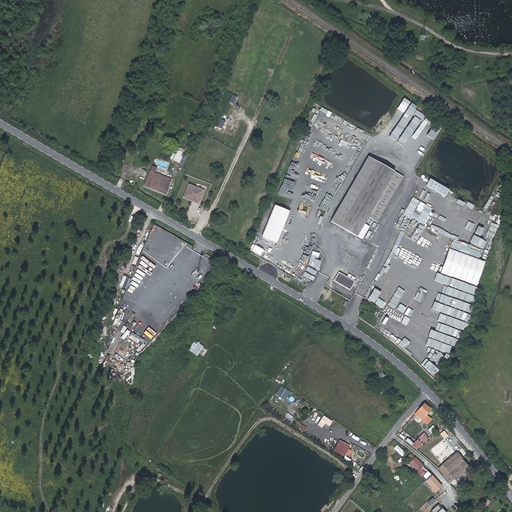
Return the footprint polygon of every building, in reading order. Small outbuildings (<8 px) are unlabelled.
[(434,138),(441,130),(435,125),(430,132),(433,135),(432,137),(434,138)] [(182,168),(187,155),(183,154),(183,152),(176,149),(172,160),(179,163),(178,166),(182,168)] [(403,177),(393,171),(368,156),(331,221),(356,236),(362,240),(370,226),(364,222),(367,217),(376,222),(403,177)] [(164,194),(170,179),(150,171),(144,185),(164,194)] [(444,193),(447,186),(435,180),(432,188),(444,193)] [(200,204),(206,189),(189,182),(183,197),(200,204)] [(404,215),(424,225),(433,207),(413,197),(404,215)] [(280,243),(291,209),(275,204),(264,237),(280,243)] [(488,232),(496,234),(499,224),(491,222),(488,232)] [(444,275),(481,284),(487,260),(480,259),(482,251),(472,248),(473,244),(453,239),(444,275)] [(255,246),(253,251),(261,256),(264,250),(255,246)] [(316,267),(321,253),(314,250),(309,264),(316,267)] [(350,289),(355,281),(339,272),(334,281),(350,289)] [(124,275),(119,285),(126,288),(131,278),(124,275)] [(474,303),(480,287),(452,278),(449,285),(455,287),(452,296),(474,303)] [(385,300),(397,307),(407,289),(399,284),(397,289),(388,284),(381,298),(379,297),(376,303),(382,306),(385,300)] [(439,302),(471,313),(474,306),(441,294),(439,302)] [(414,299),(410,306),(417,310),(421,303),(414,299)] [(447,315),(469,324),(472,317),(450,308),(447,315)] [(463,333),(467,326),(436,311),(432,318),(463,333)] [(439,332),(459,342),(462,335),(442,326),(439,332)] [(427,336),(454,351),(458,344),(431,329),(427,336)] [(189,349),(198,355),(205,345),(195,339),(189,349)] [(436,363),(443,367),(451,354),(444,350),(436,363)] [(430,362),(426,366),(434,374),(439,369),(430,362)] [(286,400),(291,392),(281,385),(276,394),(286,400)] [(429,409),(423,404),(414,414),(424,422),(428,418),(424,415),(429,409)] [(315,421),(320,411),(315,409),(311,419),(315,421)] [(417,449),(424,441),(422,439),(427,435),(424,432),(411,445),(417,449)] [(347,457),(353,446),(340,439),(334,450),(347,457)] [(394,448),(403,456),(406,452),(397,444),(394,448)] [(467,467),(456,453),(442,464),(443,465),(439,469),(449,481),(467,467)] [(416,458),(410,464),(432,488),(430,489),(434,493),(442,486),(416,458)]
